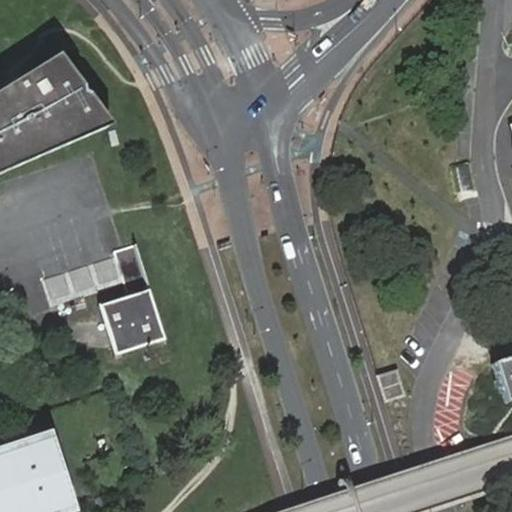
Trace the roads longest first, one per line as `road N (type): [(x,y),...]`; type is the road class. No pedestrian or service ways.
road 1 (secondary): [(381,511),(262,103)]
road 2 (secondary): [(226,180),(328,511)]
road 3 (secondary): [(140,0),(184,66),(226,180)]
road 4 (tertiary): [(383,0),(262,103)]
road 5 (tertiary): [(351,0),(284,18),(218,6)]
